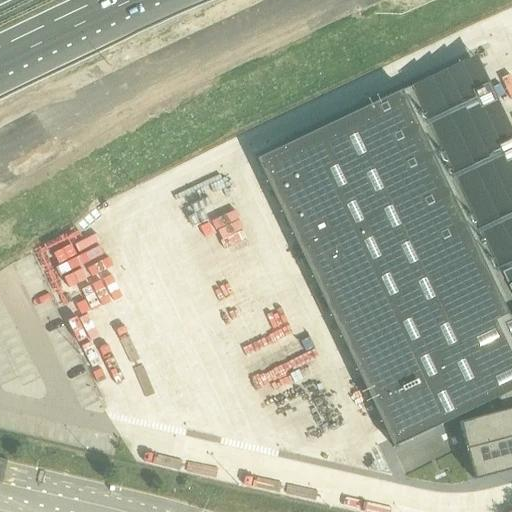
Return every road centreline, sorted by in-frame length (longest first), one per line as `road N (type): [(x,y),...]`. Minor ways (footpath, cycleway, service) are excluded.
road 1 (motorway): [(0,149),(309,0)]
road 2 (motorway): [(0,56),(120,0)]
road 3 (primary): [(129,511),(0,482)]
